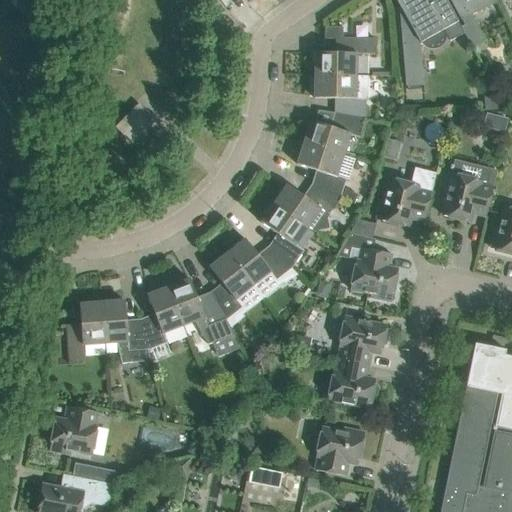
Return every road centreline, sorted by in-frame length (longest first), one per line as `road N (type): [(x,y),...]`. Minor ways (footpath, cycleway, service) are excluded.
road 1 (residential): [(0,290),(50,255),(113,247),(184,218),(244,143),(268,34),(315,0)]
road 2 (residential): [(511,302),(455,288),(433,293),(419,319),(382,511)]
